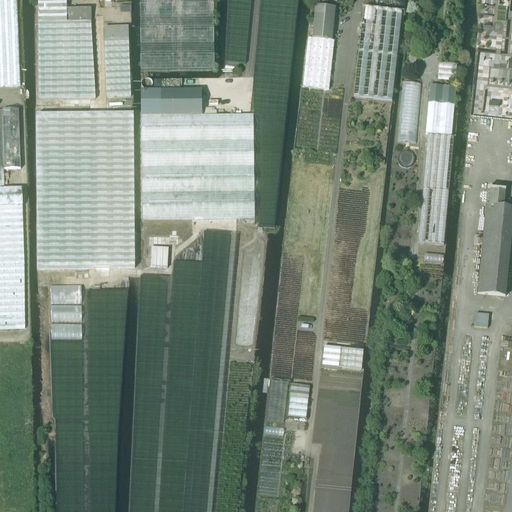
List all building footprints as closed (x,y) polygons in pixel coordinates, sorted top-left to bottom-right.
[(0,0),(0,87),(20,87),(16,0),(0,0)] [(139,0),(140,58),(140,72),(213,71),(213,50),(213,28),(212,0),(139,0)] [(38,4),(36,4),(38,273),(94,272),(92,3),(66,4),(38,4)] [(315,7),(311,40),(331,42),(335,9),(315,7)] [(363,9),(353,98),(392,103),(402,13),(363,9)] [(104,41),(128,40),(128,28),(104,29),(104,41)] [(311,40),(309,39),(303,88),(328,90),(333,42),(331,42),(311,40)] [(104,41),(107,98),(131,97),(128,40),(104,41)] [(425,135),(451,137),(455,89),(429,87),(425,135)] [(140,92),(140,117),(201,117),(201,91),(140,92)] [(0,330),(25,329),(24,270),(21,189),(4,190),(3,171),(20,170),(18,110),(0,110),(0,330)] [(201,117),(140,117),(141,134),(141,163),(141,188),(141,204),(142,220),(146,220),(178,220),(253,220),(253,189),(253,185),(252,150),(252,116),(218,117),(201,117)] [(428,136),(418,244),(444,247),(454,139),(428,136)] [(473,246),(482,247),(477,294),(505,297),(511,226),(511,210),(503,210),(505,193),(487,191),(487,192),(483,235),(479,235),(478,238),(474,238),(473,246)] [(151,248),(150,268),(168,269),(168,249),(151,248)] [(475,315),(474,328),(487,330),(489,316),(475,315)] [(340,349),(324,347),(322,367),(338,369),(340,349)] [(363,351),(340,349),(338,369),(361,371),(363,351)] [(287,417),(305,420),(310,387),(291,384),(287,417)]
